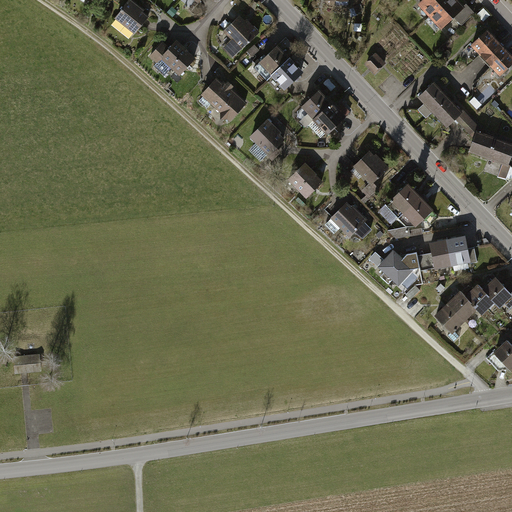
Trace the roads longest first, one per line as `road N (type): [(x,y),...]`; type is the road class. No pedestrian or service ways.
road 1 (track): [(40,0),(134,70),(474,379)]
road 2 (residential): [(511,396),(0,474)]
road 3 (secondary): [(276,0),(511,247)]
